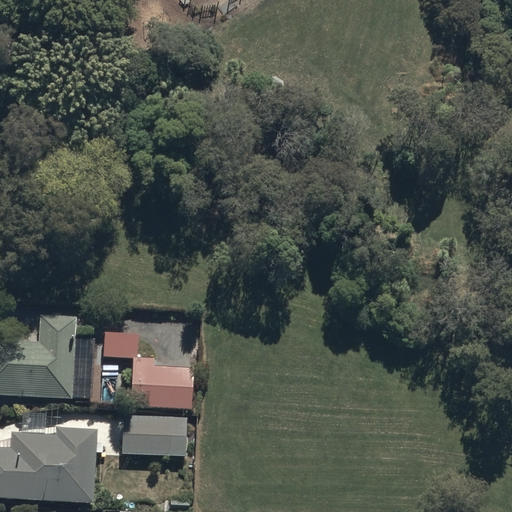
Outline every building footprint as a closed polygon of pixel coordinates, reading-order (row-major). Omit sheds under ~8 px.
[(0,339),(0,397),(84,400),(86,320),(41,319),(40,341),(0,339)] [(153,371),(153,362),(132,361),(129,397),(128,409),(190,414),(193,374),(153,371)] [(117,368),(99,367),(96,406),(114,407),(117,368)] [(121,419),(119,456),(185,459),(187,422),(121,419)] [(0,451),(0,508),(60,511),(96,511),(101,436),(59,434),(58,443),(13,440),(12,452),(0,451)]
